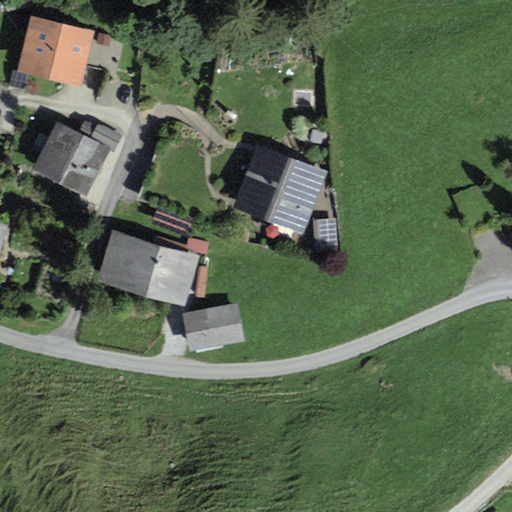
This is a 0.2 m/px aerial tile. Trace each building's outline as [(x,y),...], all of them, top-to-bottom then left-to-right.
[(87,83),(100,28),(38,13),(25,68),(87,83)] [(91,194),(115,146),(83,130),(61,120),(38,168),(91,194)] [(88,120),(83,130),(115,146),(118,147),(124,134),(100,122),(99,126),(88,120)] [(308,231),(332,170),(261,142),(237,203),(308,231)] [(190,235),(196,219),(161,206),(155,222),(190,235)] [(0,261),(12,219),(0,215),(0,261)] [(339,217),(317,219),(319,254),(341,252),(339,217)] [(191,304),(205,253),(208,254),(211,243),(190,237),(188,244),(158,235),(157,239),(117,227),(102,278),(191,304)] [(248,339),(241,301),(188,310),(194,349),(248,339)]
